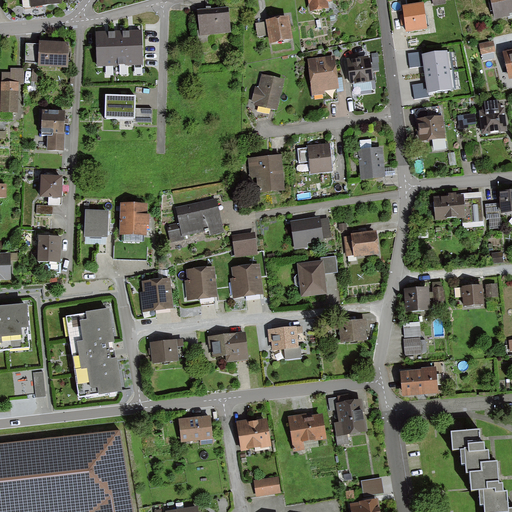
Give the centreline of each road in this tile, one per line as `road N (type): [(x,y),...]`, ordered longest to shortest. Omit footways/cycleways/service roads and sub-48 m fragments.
road 1 (residential): [(389,307),(129,330)]
road 2 (residential): [(406,186),(380,0)]
road 3 (residential): [(381,380),(225,397)]
road 4 (residential): [(138,407),(0,423)]
road 5 (residential): [(388,411),(511,401)]
